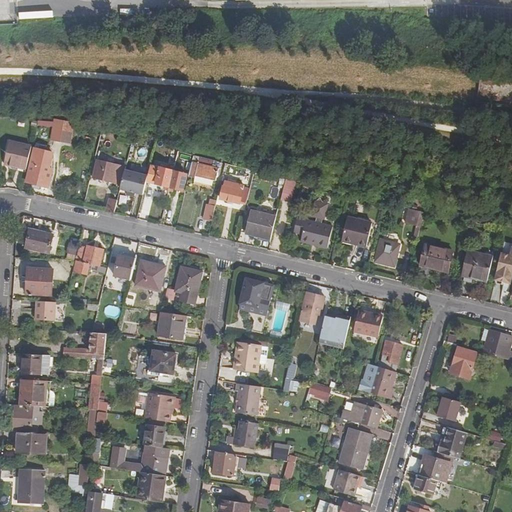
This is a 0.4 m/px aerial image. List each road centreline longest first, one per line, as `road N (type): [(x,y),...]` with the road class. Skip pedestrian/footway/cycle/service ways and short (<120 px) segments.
road 1 (track): [(0,71),(274,92),(511,142)]
road 2 (unclassified): [(193,4),(427,1),(511,9)]
road 3 (residential): [(224,251),(185,511)]
road 4 (track): [(274,92),(511,117)]
road 5 (residential): [(4,201),(224,251)]
road 6 (residential): [(224,251),(443,305)]
road 7 (residential): [(443,305),(382,511)]
